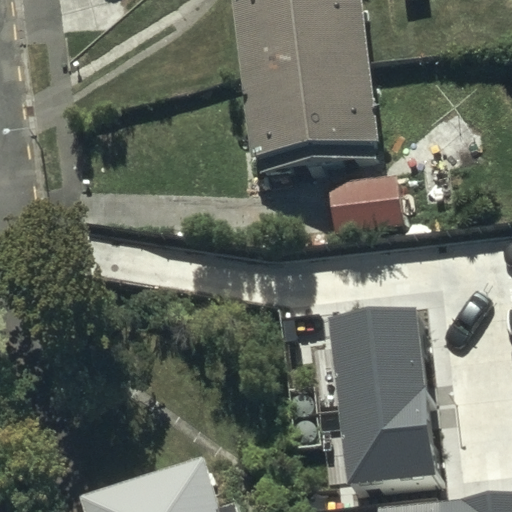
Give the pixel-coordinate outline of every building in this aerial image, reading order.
[(236,0),(254,162),(264,161),(266,177),(377,166),(375,150),(387,149),(371,0),(236,0)] [(418,308),(328,319),(351,500),(441,489),(418,308)] [(211,462),(87,499),(91,511),(248,511),(245,500),(225,506),(211,462)] [(30,511),(19,475),(0,480),(0,511),(30,511)] [(511,511),(511,495),(381,510),(381,511),(511,511)]
